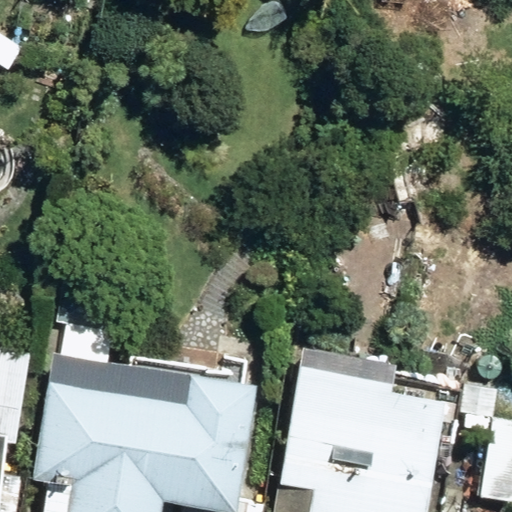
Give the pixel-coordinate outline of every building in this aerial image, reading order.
[(492,38),(440,28),(430,88),(481,97),(492,38)] [(64,61),(19,58),(15,114),(61,117),(64,61)] [(0,471),(5,429),(14,429),(26,336),(0,332),(0,471)] [(192,511),(264,511),(268,485),(242,482),(257,365),(54,338),(38,456),(76,461),(68,511),(163,511),(167,488),(195,491),(192,511)] [(307,511),(451,511),(459,458),(437,454),(448,376),(300,354),(284,474),(312,477),(307,511)] [(462,419),(490,423),(497,378),(468,375),(462,419)]
